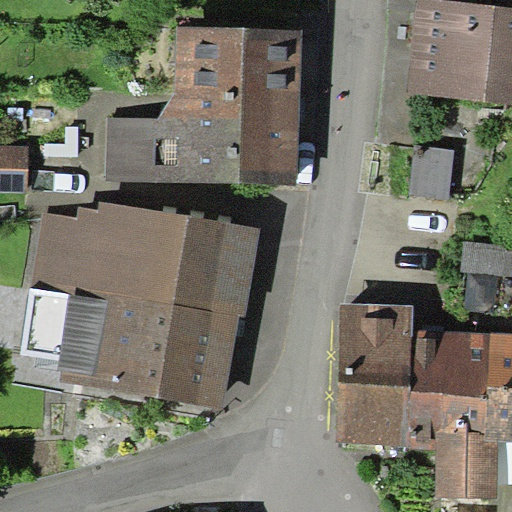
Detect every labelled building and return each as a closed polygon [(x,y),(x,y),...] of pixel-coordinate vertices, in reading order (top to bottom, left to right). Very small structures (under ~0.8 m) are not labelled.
[(445,0),(416,0),(406,92),(511,104),(511,7),(489,5),(445,0)] [(300,30),(178,26),(176,90),(160,119),(107,119),(107,183),(298,185),(300,30)] [(28,145),(0,144),(0,191),(27,192),(28,145)] [(454,149),(414,145),(410,193),(450,197),(454,149)] [(78,218),(43,212),(30,285),(33,286),(71,292),(60,359),(58,368),(64,369),(62,381),(224,409),(240,316),(246,317),(262,228),(101,200),(99,209),(81,206),(78,218)] [(509,245),(465,240),(462,270),(469,270),(499,273),(511,274),(511,250),(508,250),(509,245)] [(495,313),(499,273),(469,270),(465,310),(495,313)] [(22,353),(60,359),(71,292),(33,286),(22,353)] [(414,304),(341,302),(337,441),(407,445),(410,389),(411,389),(414,328),(414,304)] [(490,331),(414,328),(411,389),(410,389),(407,445),(407,448),(437,450),(439,419),(467,420),(466,432),(485,433),(490,331)] [(511,332),(490,331),(485,433),(485,437),(499,437),(499,441),(511,441),(511,332)] [(437,450),(436,497),(497,499),(499,441),(499,437),(485,437),(485,433),(466,432),(467,420),(439,419),(437,450)]
